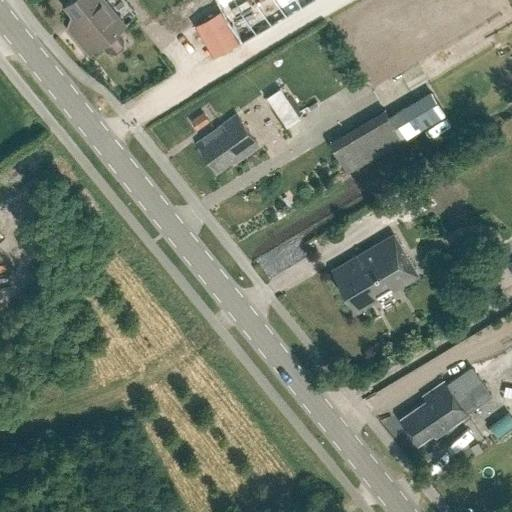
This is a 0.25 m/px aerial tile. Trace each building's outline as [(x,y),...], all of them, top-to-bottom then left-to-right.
[(123,46),(123,37),(117,31),(125,24),(105,0),(69,0),(65,4),(78,19),(68,27),(89,54),(102,43),(107,50),(116,52),(123,46)] [(217,0),(242,42),(313,0),(217,0)] [(216,6),(190,21),(209,54),(235,39),(216,6)] [(263,93),(283,124),(297,114),(278,84),(263,93)] [(403,139),(384,108),(328,140),(347,172),(403,139)] [(197,127),(208,120),(202,111),(192,119),(197,127)] [(197,141),(217,171),(238,157),(239,158),(258,145),(236,114),(197,141)] [(397,283),(413,273),(391,237),(353,259),(356,264),(339,274),(345,283),(342,284),(352,301),(366,293),(368,297),(395,280),(397,283)] [(427,400),(401,417),(417,441),(431,432),(434,436),(465,415),(464,413),(487,397),(467,367),(444,383),(442,380),(422,393),(427,400)]
